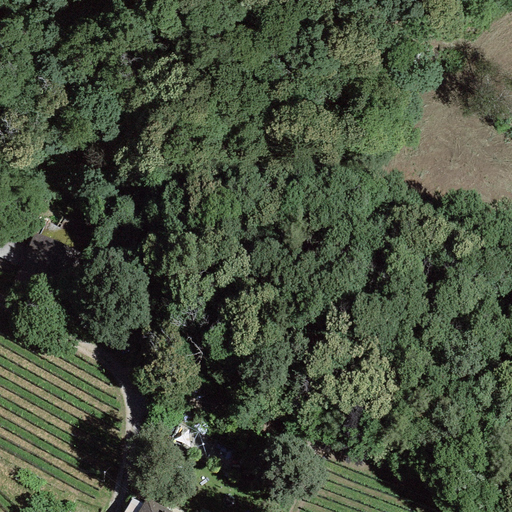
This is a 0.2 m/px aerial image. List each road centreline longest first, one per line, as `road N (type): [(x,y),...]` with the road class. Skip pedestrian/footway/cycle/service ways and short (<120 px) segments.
road 1 (track): [(0,206),(125,194),(365,57),(378,24),(392,15),(445,42)]
road 2 (track): [(507,511),(237,411),(128,397)]
